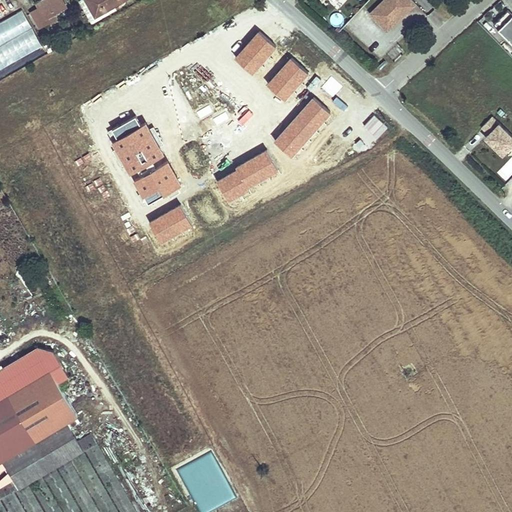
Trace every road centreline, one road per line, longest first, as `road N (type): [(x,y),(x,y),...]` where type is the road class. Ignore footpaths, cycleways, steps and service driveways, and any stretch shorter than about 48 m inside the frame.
road 1 (residential): [(379,92),(511,221)]
road 2 (residential): [(485,0),(379,92)]
road 3 (residential): [(276,0),(379,92)]
